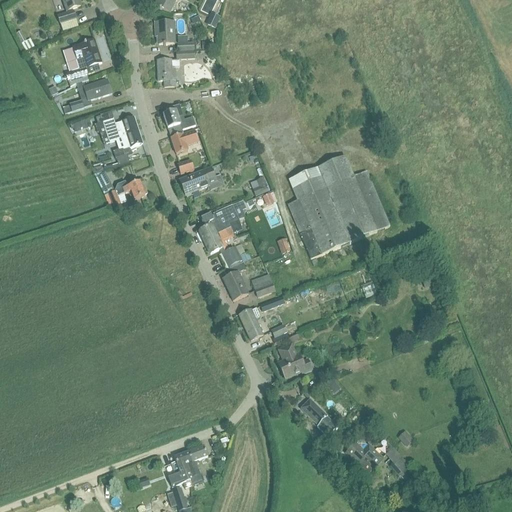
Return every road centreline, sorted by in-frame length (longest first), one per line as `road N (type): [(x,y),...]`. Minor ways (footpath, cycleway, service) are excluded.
road 1 (unclassified): [(256,389),(170,203),(136,91),(128,31)]
road 2 (unclassified): [(395,510),(371,510),(282,400),(256,389)]
road 3 (unclassified): [(157,454),(7,511)]
road 4 (unclassified): [(157,454),(228,427),(256,389)]
